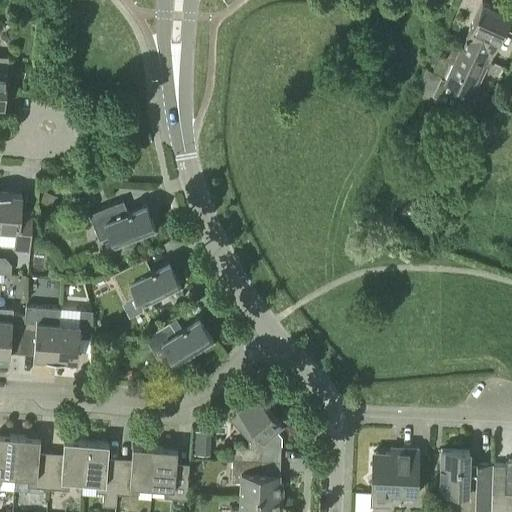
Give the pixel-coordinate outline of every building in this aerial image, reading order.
[(482,64),(488,66),(511,14),(482,1),(467,33),(465,31),(459,44),(448,39),(433,72),(446,79),(444,82),(468,94),(482,64)] [(54,205),(57,196),(46,191),(42,200),(54,205)] [(0,192),(0,243),(14,245),(14,249),(29,250),(33,210),(21,209),(22,195),(0,192)] [(115,247),(155,231),(156,230),(146,205),(131,211),(131,209),(127,211),(125,213),(121,215),(116,202),(88,213),(99,239),(110,235),(115,247)] [(141,306),(180,287),(181,286),(169,262),(155,269),(154,267),(151,269),(149,272),(145,274),(138,260),(112,273),(125,300),(136,295),(141,306)] [(23,329),(35,329),(33,356),(55,358),(58,323),(59,307),(25,304),(24,314),(23,329)] [(0,353),(9,354),(11,327),(23,329),(24,314),(12,313),(12,307),(0,306),(0,353)] [(78,325),(58,323),(55,358),(77,360),(79,336),(90,337),(92,310),(79,308),(78,325)] [(144,336),(159,361),(169,354),(177,365),(178,364),(210,346),(214,341),(199,318),(186,326),(185,325),(182,327),(183,328),(177,332),(169,320),(144,336)] [(232,459),(262,460),(263,448),(280,448),(281,437),(274,429),(282,423),(256,394),(253,396),(249,391),(236,403),(240,408),(237,410),(256,432),(248,440),(247,446),(232,446),(232,459)] [(0,483),(1,484),(1,475),(14,476),(17,436),(0,434),(0,483)] [(48,487),(50,452),(39,452),(40,437),(17,436),(14,476),(27,477),(26,486),(48,487)] [(62,453),(50,452),(48,487),(69,489),(70,480),(83,481),(86,441),(64,439),(62,453)] [(116,493),(119,458),(107,457),(108,443),(86,441),(83,481),(96,482),(95,491),(103,492),(101,504),(115,505),(116,493)] [(131,459),(119,458),(116,493),(138,495),(138,485),(151,486),(155,446),(132,445),(131,459)] [(164,496),(177,497),(184,498),(186,498),(189,463),(176,462),(177,448),(155,446),(151,486),(164,487),(164,496)] [(389,499),(389,494),(416,494),(418,448),(402,448),(402,453),(373,452),(371,476),(367,480),(371,484),(371,499),(389,499)] [(474,511),(490,511),(493,465),(468,464),(469,450),(441,449),(439,488),(475,490),(474,511)] [(262,460),(232,459),(231,481),(240,482),(240,495),(282,497),(283,482),(279,482),(279,473),(262,473),(262,460)] [(505,465),(493,465),(490,511),(511,511),(511,492),(505,493),(505,465)] [(229,511),(277,511),(278,511),(281,511),(282,497),(240,495),(239,509),(230,508),(229,511)]
